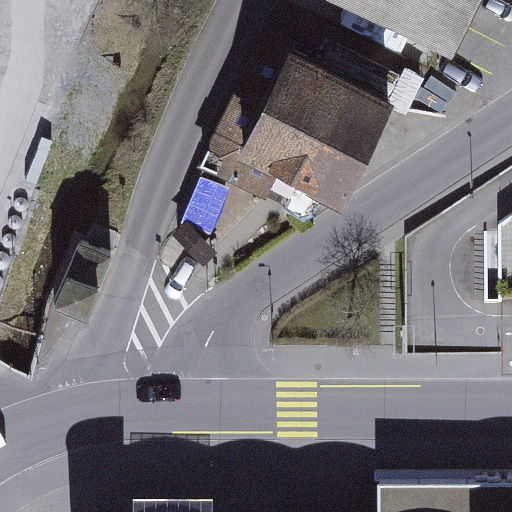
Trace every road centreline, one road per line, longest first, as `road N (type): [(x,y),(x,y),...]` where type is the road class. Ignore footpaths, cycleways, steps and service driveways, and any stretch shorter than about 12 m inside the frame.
road 1 (residential): [(511,125),(232,310),(208,339),(176,420)]
road 2 (tertiary): [(176,420),(511,417)]
road 3 (tertiary): [(0,452),(51,436),(176,420)]
